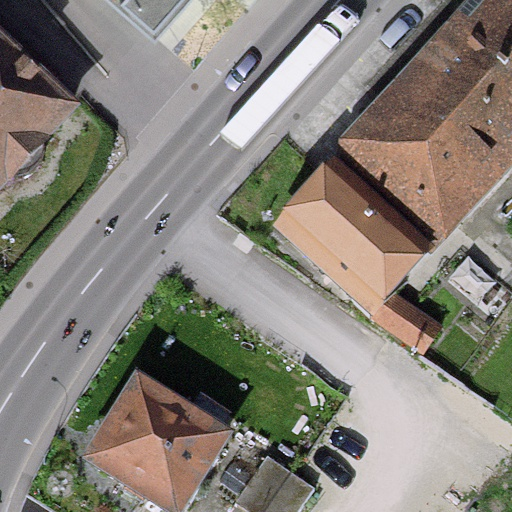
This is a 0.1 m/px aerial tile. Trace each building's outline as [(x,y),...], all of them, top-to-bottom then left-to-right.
[(105,0),(194,79),(265,0),(105,0)] [(511,0),(505,0),(344,176),(424,247),(511,149),(511,0)] [(0,201),(88,110),(0,26),(0,201)] [(422,354),(439,332),(406,308),(398,318),(376,301),(414,258),(335,187),(286,242),(374,320),(422,354)] [(160,511),(178,511),(230,434),(135,373),(79,459),(160,511)] [(272,457),(236,501),(248,511),(263,511),(294,475),(272,457)]
